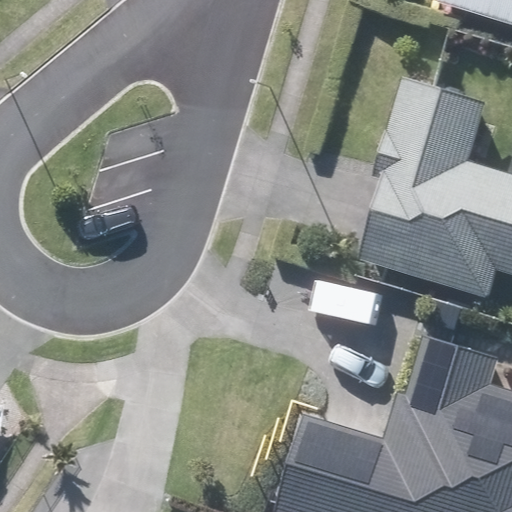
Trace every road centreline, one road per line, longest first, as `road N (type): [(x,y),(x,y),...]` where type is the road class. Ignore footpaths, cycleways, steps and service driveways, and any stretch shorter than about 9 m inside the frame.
road 1 (residential): [(231,0),(221,82),(167,259),(141,284),(97,303),(39,294),(3,257),(0,241)]
road 2 (residential): [(0,176),(4,154),(59,93),(140,37)]
